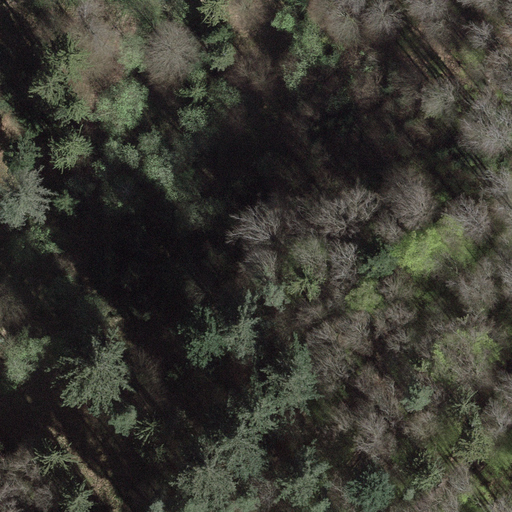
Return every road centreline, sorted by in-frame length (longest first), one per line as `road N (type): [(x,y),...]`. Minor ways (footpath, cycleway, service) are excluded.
road 1 (track): [(143,0),(87,119),(0,209)]
road 2 (track): [(428,511),(511,416)]
